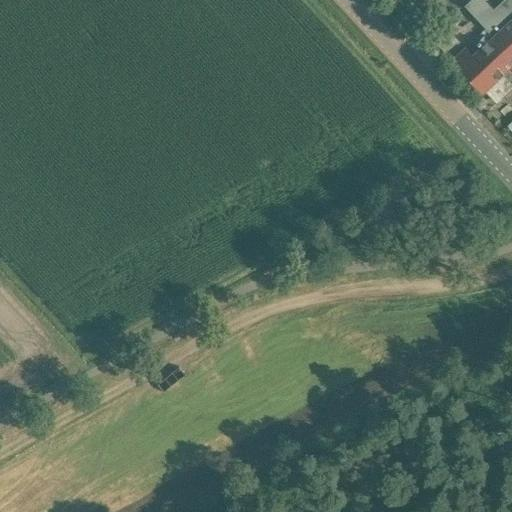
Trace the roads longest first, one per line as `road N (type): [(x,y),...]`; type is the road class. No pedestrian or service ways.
road 1 (track): [(0,454),(292,302),(445,286),(511,269)]
road 2 (tertiary): [(511,172),(350,0)]
